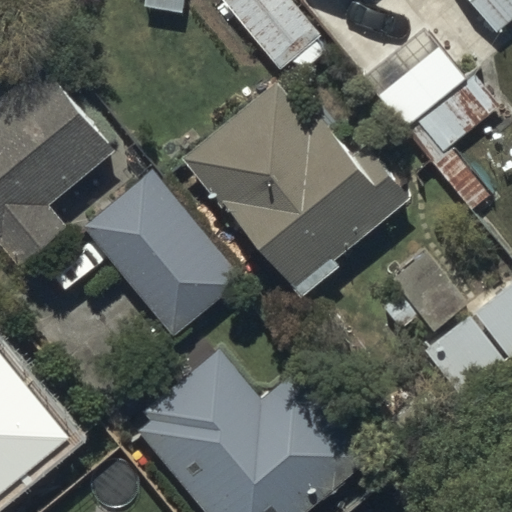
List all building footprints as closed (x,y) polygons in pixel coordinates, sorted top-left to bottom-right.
[(186,0),(145,0),(144,13),(184,18),(186,0)] [(321,39),(289,0),(224,0),(221,3),(279,73),(321,39)] [(511,0),(465,0),(495,38),(511,24),(511,0)] [(441,53),(377,102),(428,168),(504,109),(480,76),(467,86),(441,53)] [(44,71),(0,105),(0,255),(20,280),(70,240),(47,211),(114,158),(44,71)] [(334,269),(411,204),(368,152),(355,162),(320,120),(308,130),(275,91),(185,166),(302,305),(339,274),(334,269)] [(155,174),(83,233),(173,343),(245,284),(155,174)] [(467,309),(428,256),(391,283),(403,300),(386,312),(403,335),(421,322),(431,336),(467,309)] [(511,286),(426,355),(464,404),(511,366),(511,286)] [(133,434),(200,511),(311,511),(376,457),(302,371),(263,405),(221,357),(133,434)]
